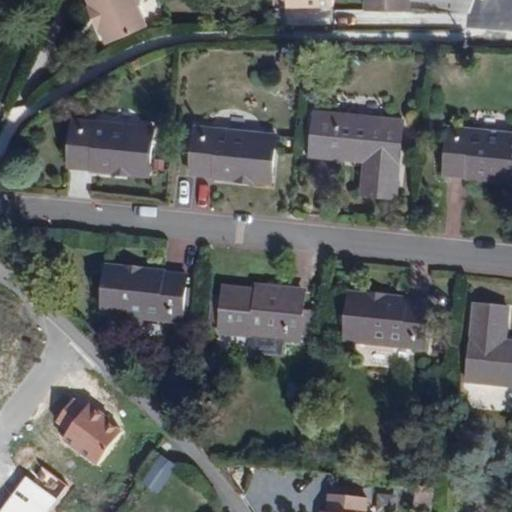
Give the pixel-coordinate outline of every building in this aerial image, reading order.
[(148,25),(135,0),(89,0),(92,5),(89,6),(100,28),(102,27),(110,43),(148,25)] [(333,0),(282,0),(283,8),(333,6),(333,0)] [(406,12),(405,0),(364,0),(364,12),(406,12)] [(404,121),(316,112),(312,155),(366,161),(363,194),(395,198),(404,121)] [(153,130),(74,122),(70,167),(149,175),(153,130)] [(276,137),(196,129),(192,174),(271,182),(276,137)] [(511,136),(449,129),(444,175),(511,182),(511,136)] [(187,278),(108,269),(102,314),(183,323),(183,319),(188,319),(191,289),(185,288),(187,278)] [(257,294),(257,290),(223,286),(218,332),(300,340),(304,299),(257,294)] [(258,288),(257,290),(257,294),(304,299),(305,293),(258,288)] [(429,304),(351,296),(346,341),(424,350),(429,304)] [(508,310),(474,307),(467,383),(511,387),(511,345),(505,345),(508,310)] [(129,430),(78,390),(52,423),(69,436),(62,439),(99,468),(129,430)] [(159,455),(138,482),(155,494),(175,468),(159,455)] [(49,511),(68,487),(36,464),(0,511),(49,511)] [(367,511),(369,499),(332,495),(330,511),(367,511)]
